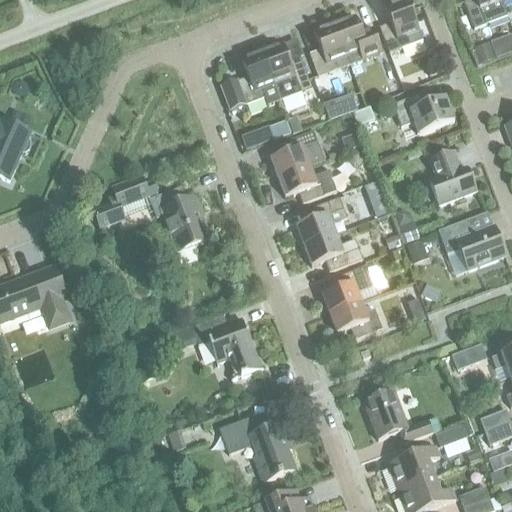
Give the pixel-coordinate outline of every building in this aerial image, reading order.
[(501,5),(499,0),(473,0),(474,2),(463,6),(474,33),(507,20),(501,5)] [(384,10),(390,27),(379,31),(389,58),(422,45),(406,2),(384,10)] [(355,21),(334,29),(346,61),(358,56),(362,65),(382,57),(373,34),(362,38),(355,21)] [(346,61),(334,29),(313,37),(320,54),(309,58),(318,81),(338,74),(334,66),(346,61)] [(489,61),(511,48),(511,33),(483,49),(489,61)] [(289,65),(283,48),(262,56),(280,103),(279,104),(279,105),(312,93),(300,61),(289,65)] [(247,81),(220,91),(229,115),(264,102),(267,110),(279,105),(279,104),(280,103),(262,56),(241,64),(247,81)] [(360,113),(365,129),(385,122),(379,104),(363,109),(357,92),(329,102),(336,122),(360,113)] [(454,126),(445,102),(423,110),(419,99),(392,109),(401,131),(414,127),(418,139),(454,126)] [(245,132),(248,148),(294,138),(290,122),(245,132)] [(0,181),(9,185),(22,157),(26,157),(29,154),(30,150),(30,146),(28,143),(30,138),(1,125),(0,127),(0,126),(0,181)] [(358,132),(345,136),(350,150),(363,146),(358,132)] [(270,163),(278,183),(309,171),(324,165),(313,135),(279,148),(283,159),(270,163)] [(460,174),(453,156),(429,166),(436,184),(429,186),(439,210),(476,196),(467,172),(460,174)] [(309,171),(278,183),(285,202),(298,197),(302,208),(336,195),(328,175),(313,181),(309,171)] [(110,208),(93,214),(100,232),(118,225),(114,214),(120,211),(118,205),(145,194),(149,204),(157,201),(152,187),(144,190),(141,182),(112,193),(114,200),(108,202),(110,208)] [(389,210),(384,194),(380,182),(344,192),(352,220),(389,210)] [(164,220),(178,257),(173,265),(182,270),(196,264),(198,258),(195,250),(209,245),(199,218),(201,217),(195,201),(186,204),(181,192),(157,201),(149,204),(156,223),(164,220)] [(296,231),(303,251),(335,239),(331,228),(346,222),(339,202),(305,215),(309,226),(296,231)] [(438,236),(439,239),(447,259),(459,254),(468,275),(505,261),(494,231),(470,240),(464,225),(438,236)] [(335,239),(303,251),(311,271),(324,266),(329,277),(351,268),(362,264),(358,253),(354,242),(339,248),(335,239)] [(415,244),(415,260),(430,260),(429,244),(415,244)] [(335,294),(322,299),(330,319),(361,307),(361,306),(380,298),(385,286),(381,275),(376,270),(367,273),(366,270),(353,275),(331,284),(335,294)] [(0,326),(3,327),(9,326),(11,320),(41,309),(50,332),(69,325),(60,302),(65,300),(54,272),(0,292),(0,326)] [(361,307),(330,319),(337,338),(350,333),(355,344),(382,334),(373,312),(365,316),(361,307)] [(208,347),(216,368),(228,364),(236,370),(241,382),(261,374),(256,362),(242,324),(227,330),(223,319),(191,331),(198,350),(208,347)] [(451,360),(457,375),(486,364),(481,349),(451,360)] [(129,359),(140,388),(156,382),(146,353),(129,359)] [(505,371),(510,383),(511,382),(511,353),(491,362),(496,374),(505,371)] [(398,437),(403,449),(432,438),(428,425),(407,432),(393,395),(363,406),(378,445),(398,437)] [(479,424),(484,437),(510,427),(506,414),(479,424)] [(284,477),(295,473),(288,455),(291,454),(282,428),(259,437),(253,421),(219,434),(228,459),(252,450),(255,460),(252,461),(262,487),(284,478),(284,477)] [(437,421),(428,425),(432,438),(442,434),(437,421)] [(511,430),(510,427),(484,437),(485,439),(479,442),(483,452),(511,440),(511,430)] [(435,439),(440,452),(467,443),(462,430),(435,439)] [(387,469),(397,496),(434,482),(428,466),(439,462),(435,451),(387,469)] [(434,482),(397,496),(403,511),(435,511),(455,505),(451,493),(440,498),(434,482)] [(458,501),(462,511),(468,511),(490,504),(485,492),(458,501)] [(295,494),(251,511),(313,511),(310,501),(299,505),(295,494)]
